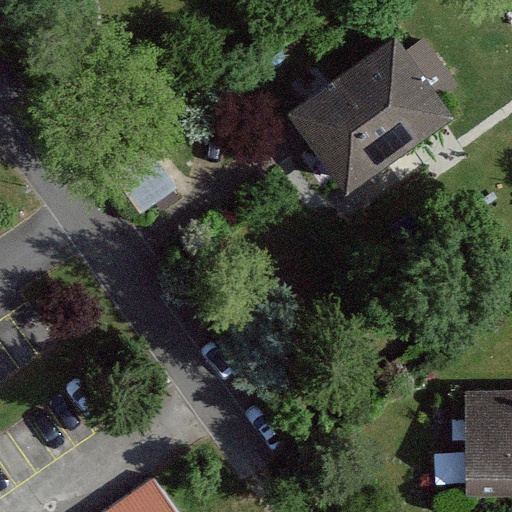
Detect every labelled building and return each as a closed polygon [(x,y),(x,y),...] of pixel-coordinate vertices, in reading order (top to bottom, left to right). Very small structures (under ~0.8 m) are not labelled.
[(450,110),(395,33),(290,108),(345,185),(450,110)] [(460,77),(431,38),(418,47),(448,86),(460,77)] [(181,178),(159,144),(121,169),(144,203),(181,178)] [(511,390),(466,390),(466,487),(511,487),(511,390)] [(173,511),(150,479),(103,511),(173,511)]
